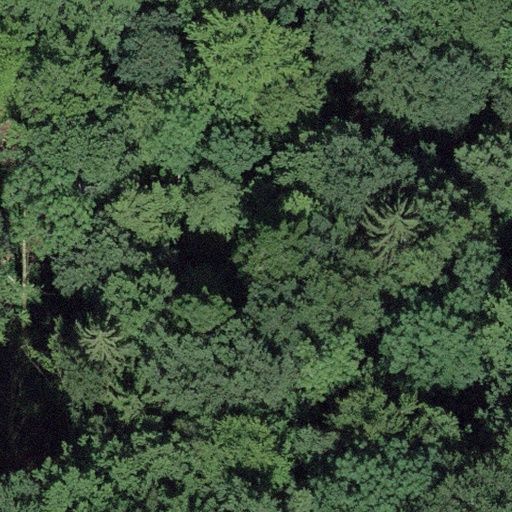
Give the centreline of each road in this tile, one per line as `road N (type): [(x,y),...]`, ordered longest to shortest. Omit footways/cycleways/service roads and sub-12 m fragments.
road 1 (track): [(511,77),(157,203),(0,276)]
road 2 (track): [(0,56),(267,0)]
road 3 (track): [(270,166),(511,205)]
